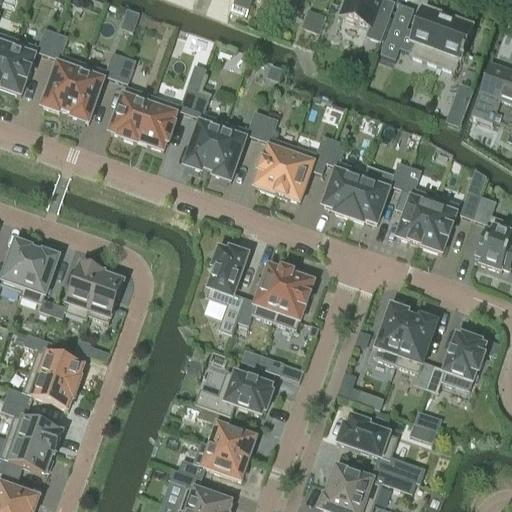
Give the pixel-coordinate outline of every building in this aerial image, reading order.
[(218,0),(218,3),(233,8),(235,0),(218,0)] [(235,0),(233,8),(232,9),(248,14),(252,0),(235,0)] [(347,0),(340,20),(369,30),(365,42),(380,47),(395,7),(382,3),(382,0),(347,0)] [(454,75),(457,67),(460,68),(473,33),(456,27),(457,26),(440,19),(439,21),(422,14),(415,36),(407,33),(414,14),(399,9),(380,59),(395,64),(399,54),(409,57),(408,59),(454,75)] [(37,52),(15,44),(0,87),(0,91),(20,99),(35,57),(47,62),(56,38),(43,34),(37,52)] [(60,112),(67,115),(84,69),(61,61),(68,42),(56,38),(47,62),(59,66),(43,110),(59,115),(60,112)] [(0,87),(15,44),(0,39),(0,87)] [(105,77),(84,69),(67,115),(75,118),(74,121),(87,126),(103,81),(115,85),(124,62),(112,58),(105,77)] [(135,66),(124,62),(115,85),(127,90),(135,66)] [(511,76),(509,75),(488,68),(470,119),(491,127),(499,105),(511,109),(511,76)] [(459,88),(445,127),(459,132),(473,93),(459,88)] [(136,146),(137,144),(152,102),(127,92),(111,135),(119,138),(119,140),(136,146)] [(177,111),(152,102),(137,144),(162,153),(165,145),(167,146),(173,130),(171,129),(176,116),(189,120),(198,97),(186,92),(179,112),(177,111)] [(186,168),(207,176),(225,128),(203,120),(210,101),(198,97),(189,120),(201,125),(186,168)] [(247,136),(225,128),(207,176),(229,184),(245,140),(258,144),(266,121),(254,116),(247,136)] [(255,190),(277,198),(294,152),(271,144),(278,125),(266,121),(258,144),(270,149),(255,190)] [(315,160),(294,152),(277,198),(298,206),(313,164),(326,168),(334,145),(322,140),(315,160)] [(335,217),(349,222),(361,186),(365,177),(339,168),(346,149),(334,145),(326,168),(338,172),(325,210),(336,214),(335,217)] [(365,177),(361,186),(349,222),(363,227),(364,224),(375,228),(389,190),(400,194),(408,171),(397,167),(393,179),(367,170),(365,177)] [(395,243),(418,252),(433,209),(436,202),(414,194),(421,175),(408,171),(400,194),(411,198),(395,243)] [(471,224),(479,201),(467,197),(459,220),(471,224)] [(479,201),(471,224),(487,230),(476,259),(482,261),(481,263),(480,268),(501,276),(502,273),(509,275),(511,266),(511,250),(510,250),(511,245),(511,228),(491,221),(496,207),(479,201)] [(436,202),(433,209),(418,252),(441,260),(456,218),(455,217),(458,210),(436,202)] [(30,254),(31,252),(15,247),(0,289),(1,289),(1,290),(21,297),(36,256),(30,254)] [(208,295),(206,302),(227,310),(219,334),(231,338),(236,325),(243,302),(236,300),(250,258),(228,250),(227,254),(218,251),(210,272),(213,273),(206,295),(208,295)] [(43,256),(42,258),(36,256),(21,297),(19,301),(41,309),(43,304),(58,262),(43,256)] [(243,302),(236,325),(248,329),(252,319),(274,327),(291,277),(267,268),(254,306),(243,302)] [(102,277),(81,270),(65,312),(66,312),(64,317),(86,325),(88,321),(87,320),(102,277)] [(123,287),(119,285),(120,284),(110,280),(109,282),(102,279),(103,277),(102,277),(87,320),(88,321),(108,328),(123,287)] [(291,277),(274,327),(295,334),(298,327),(301,328),(316,285),(291,277)] [(38,316),(50,320),(54,308),(43,304),(41,309),(38,316)] [(65,312),(54,308),(50,320),(62,324),(64,317),(66,312),(65,312)] [(412,322),(406,320),(407,316),(406,316),(391,311),(372,362),(395,370),(412,322)] [(417,378),(413,390),(425,394),(433,371),(422,367),(436,327),(420,321),(419,324),(412,322),(395,370),(417,378)] [(47,359),(51,348),(27,339),(23,351),(37,356),(29,377),(76,394),(80,383),(79,382),(83,371),(47,359)] [(437,398),(441,387),(468,396),(475,377),(478,378),(483,362),(481,361),(484,351),(479,350),(480,347),(462,341),(461,343),(456,341),(444,375),(433,371),(425,394),(437,398)] [(90,348),(78,344),(74,356),(86,360),(90,348)] [(262,361),(258,372),(279,380),(283,369),(262,361)] [(200,394),(194,409),(201,411),(230,422),(234,413),(262,423),(264,418),(266,418),(274,396),(272,395),(273,391),(234,377),(233,378),(226,376),(217,400),(200,394)] [(32,402),(67,414),(71,403),(73,404),(76,394),(29,377),(22,397),(8,393),(4,404),(28,413),(32,402)] [(359,396),(355,408),(379,416),(383,404),(359,396)] [(4,404),(0,416),(14,420),(6,442),(54,459),(61,437),(24,424),(28,413),(4,404)] [(201,411),(197,422),(216,429),(208,449),(249,464),(258,442),(227,431),(230,422),(201,411)] [(377,463),(373,473),(397,481),(401,470),(389,465),(397,443),(390,440),(391,437),(370,430),(371,427),(350,419),(347,428),(343,427),(335,448),(377,463)] [(0,476),(5,478),(9,467),(44,479),(46,476),(47,477),(51,466),(49,466),(52,459),(54,460),(54,459),(6,442),(0,458),(0,476)] [(182,464),(178,475),(201,483),(204,474),(241,487),(249,464),(208,449),(201,447),(193,468),(182,464)] [(335,470),(327,492),(374,509),(381,489),(393,493),(397,481),(373,473),(370,482),(335,470)] [(170,485),(162,506),(177,511),(230,511),(233,506),(197,493),(201,483),(178,475),(171,473),(167,484),(170,485)] [(0,511),(34,511),(38,503),(1,489),(5,478),(0,476),(0,511)] [(372,511),(374,509),(327,492),(325,499),(322,498),(317,511),(372,511)]
